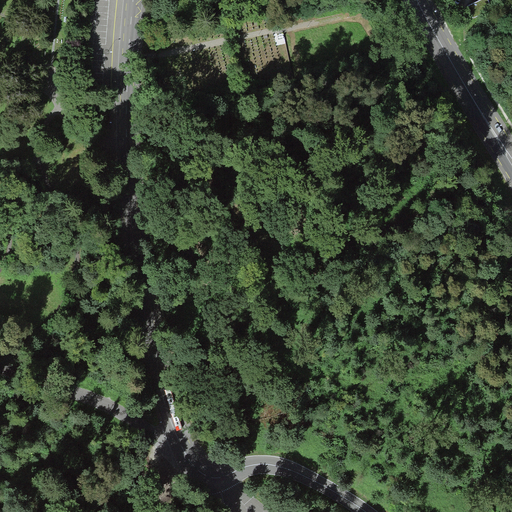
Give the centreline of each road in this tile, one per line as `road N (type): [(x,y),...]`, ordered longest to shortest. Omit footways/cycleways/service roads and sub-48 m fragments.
road 1 (unclassified): [(218,477),(191,463),(160,386),(128,189)]
road 2 (residential): [(128,189),(134,0)]
road 3 (primary): [(418,0),(511,161)]
road 4 (unclassified): [(218,477),(275,465),(366,511)]
